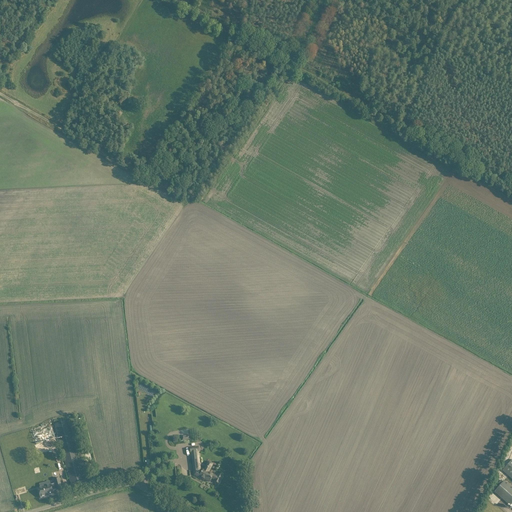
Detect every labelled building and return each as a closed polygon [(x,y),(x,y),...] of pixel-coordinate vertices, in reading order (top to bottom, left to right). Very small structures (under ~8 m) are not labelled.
[(113,116),(118,119),(122,113),(117,110),(113,116)] [(54,424),(69,480),(70,485),(84,481),(68,421),(54,424)] [(41,463),(52,460),(47,441),(36,444),(41,463)] [(190,448),(190,453),(191,453),(192,464),(199,463),(198,452),(199,452),(198,448),(190,448)] [(511,508),(511,460),(502,471),(511,479),(511,488),(504,481),(494,493),(511,508)] [(218,474),(217,477),(208,472),(210,470),(208,469),(208,468),(207,468),(206,467),(204,470),(203,470),(202,472),(200,471),(200,470),(193,470),(194,475),(201,479),(201,478),(209,482),(211,479),(215,481),(214,482),(219,484),(223,477),(218,474)] [(41,488),(38,489),(40,498),(46,497),(46,496),(49,496),(53,494),(52,491),(56,490),(56,491),(62,490),(59,478),(53,480),(54,484),(46,486),(45,484),(40,485),(41,488)]
